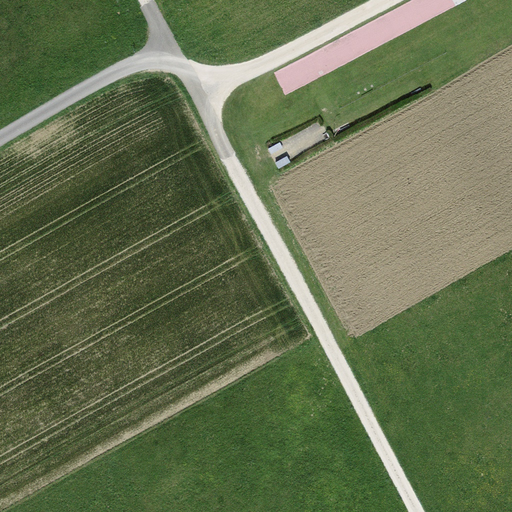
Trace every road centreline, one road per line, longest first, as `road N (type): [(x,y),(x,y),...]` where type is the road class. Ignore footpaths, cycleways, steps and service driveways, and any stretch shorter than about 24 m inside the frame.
road 1 (track): [(411,511),(196,90)]
road 2 (track): [(388,0),(196,90)]
road 3 (track): [(0,136),(167,42)]
